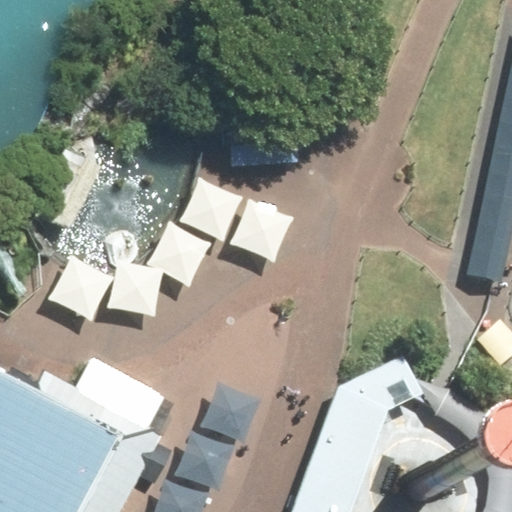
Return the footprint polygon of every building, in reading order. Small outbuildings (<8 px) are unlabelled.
[(511,51),(467,250),(462,271),(498,279),(511,216),(511,51)] [(296,99),(225,100),(226,168),(297,167),(296,99)] [(401,359),(338,384),(297,511),(349,511),(384,413),(420,395),(413,381),(401,359)] [(0,511),(120,511),(161,439),(38,372),(31,387),(0,373),(0,511)] [(413,381),(420,395),(488,464),(492,480),(487,508),(484,511),(511,511),(511,450),(509,444),(451,385),(433,382),(413,381)] [(443,506),(447,499),(449,491),(448,483),(445,476),(439,470),(432,466),(424,465),(416,467),(409,471),(403,477),(400,484),(400,492),(402,500),(407,507),(413,511),(415,511),(433,511),(437,511),(443,506)]
